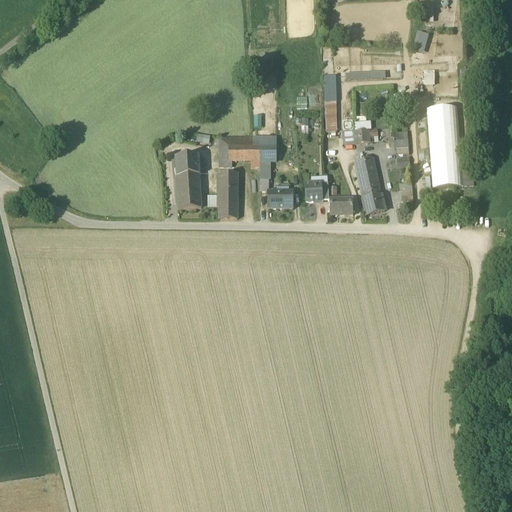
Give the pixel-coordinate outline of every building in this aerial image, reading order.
[(423,6),(424,22),(434,22),(433,6),(423,6)] [(418,32),(412,51),(423,54),(429,35),(418,32)] [(471,69),(461,69),(462,79),(472,79),(471,69)] [(434,71),(423,72),(424,86),(435,85),(434,71)] [(345,74),(345,81),(386,80),(385,72),(373,73),(362,73),(351,74),(345,74)] [(324,79),(325,104),(336,104),(335,82),(335,78),(324,79)] [(395,96),(396,111),(406,110),(405,95),(395,96)] [(336,104),(325,104),(326,134),(336,133),(336,104)] [(440,107),(425,108),(426,121),(428,151),(429,160),(431,189),(447,188),(463,187),(460,146),(457,106),(440,107)] [(342,122),(343,133),(354,132),(353,121),(342,122)] [(354,124),(355,132),(369,131),(371,131),(370,123),(354,124)] [(354,132),(355,145),(370,144),(369,138),(369,131),(355,132),(354,132)] [(342,133),(343,146),(355,145),(354,132),(343,133),(342,133)] [(395,134),(396,141),(407,140),(406,133),(395,134)] [(218,140),(218,160),(228,160),(229,140),(218,140)] [(234,168),(245,168),(245,163),(251,163),(260,163),(260,148),(253,148),(253,140),(234,140),(229,140),(228,160),(218,160),(218,168),(234,168)] [(275,140),(253,140),(253,148),(260,148),(275,148),(275,140)] [(396,150),(408,149),(407,140),(396,141),(393,142),(394,151),(396,150)] [(463,187),(474,186),(471,146),(460,146),(463,187)] [(260,148),(260,163),(259,168),(267,168),(267,163),(270,163),(275,163),(275,148),(260,148)] [(418,152),(419,161),(429,160),(428,151),(418,152)] [(175,159),(176,178),(199,176),(198,168),(201,168),(201,163),(198,164),(197,158),(175,159)] [(410,166),(409,158),(398,159),(399,167),(410,166)] [(354,165),(361,195),(380,190),(373,161),(354,165)] [(267,193),(270,193),(270,163),(267,163),(267,168),(259,168),(259,177),(259,193),(267,193)] [(219,220),(237,220),(237,175),(230,175),(219,175),(219,184),(219,220)] [(176,178),(178,211),(201,209),(199,176),(176,178)] [(321,185),(322,203),(329,202),(328,200),(328,184),(321,185)] [(305,186),(306,204),(322,203),(321,185),(305,186)] [(381,197),(380,190),(361,195),(362,202),(363,202),(366,217),(384,213),(381,197)] [(400,192),(401,204),(413,203),(412,191),(400,192)] [(267,210),(293,210),(293,193),(270,193),(267,193),(267,210)] [(207,208),(218,208),(218,196),(207,196),(207,208)] [(329,202),(329,217),(353,215),(352,199),(328,200),(329,202)] [(453,213),(468,213),(468,203),(453,203),(453,213)]
